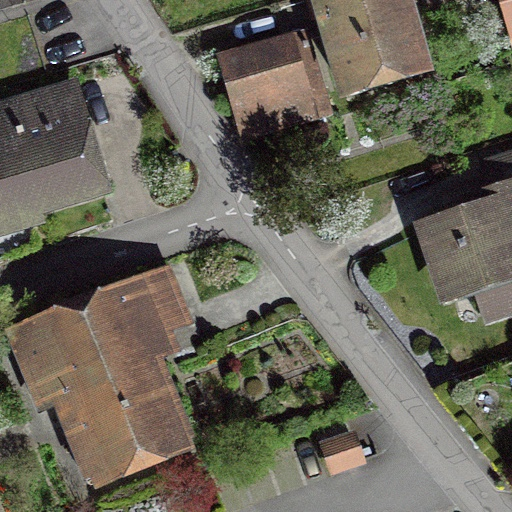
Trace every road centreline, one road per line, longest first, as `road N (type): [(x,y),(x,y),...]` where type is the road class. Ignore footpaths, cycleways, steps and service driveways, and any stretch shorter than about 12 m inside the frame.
road 1 (residential): [(252,207),(500,511)]
road 2 (residential): [(0,291),(252,207)]
road 3 (residential): [(114,0),(252,207)]
